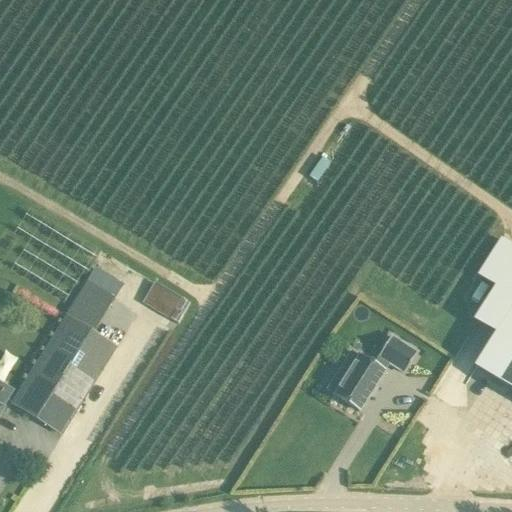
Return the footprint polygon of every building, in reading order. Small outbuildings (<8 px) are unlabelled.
[(14,273),(72,305),(104,248),(33,209),(18,236),(31,243),(14,273)] [(511,247),(501,241),(478,276),(499,290),(478,323),(496,335),(475,369),(511,392),(511,247)] [(159,280),(146,301),(183,323),(195,302),(159,280)] [(62,437),(117,350),(67,319),(12,406),(62,437)] [(333,398),(359,414),(385,373),(384,372),(388,365),(404,375),(417,355),(391,338),(378,358),(379,359),(375,366),(359,356),(358,358),(350,353),(342,366),(350,371),(333,398)]
